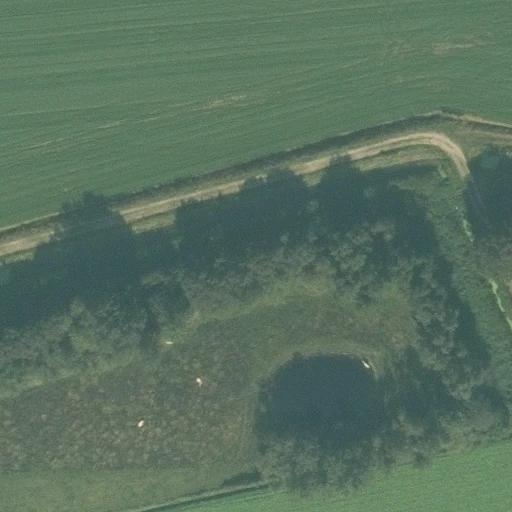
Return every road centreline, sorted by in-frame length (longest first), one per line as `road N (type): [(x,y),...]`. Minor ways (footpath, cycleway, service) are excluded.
road 1 (track): [(0,256),(404,142),(448,139)]
road 2 (track): [(448,139),(511,281)]
